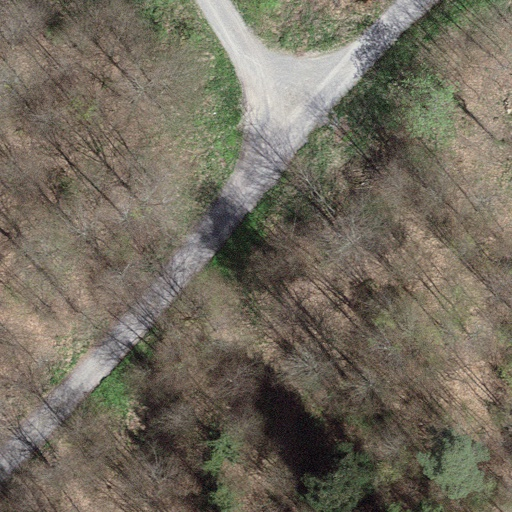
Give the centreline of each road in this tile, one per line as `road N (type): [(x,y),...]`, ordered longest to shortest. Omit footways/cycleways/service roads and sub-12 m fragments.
road 1 (track): [(0,470),(186,265),(294,124),(435,0)]
road 2 (track): [(294,124),(212,0)]
